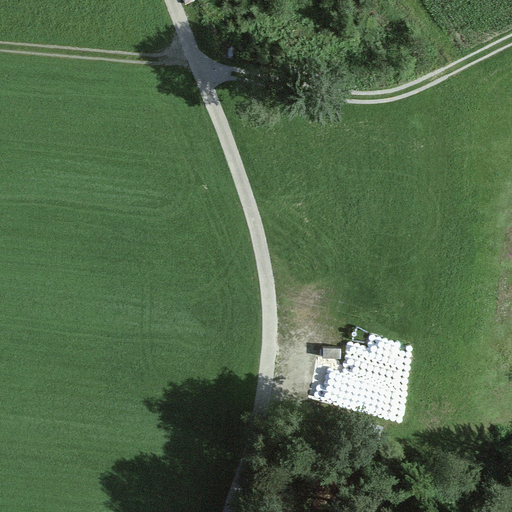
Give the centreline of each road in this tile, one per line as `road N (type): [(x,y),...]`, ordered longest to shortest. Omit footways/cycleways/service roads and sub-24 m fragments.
road 1 (unclassified): [(236,511),(273,374),(271,291),(253,206),(174,0)]
road 2 (track): [(0,49),(199,64),(370,103),(406,98),(511,51)]
